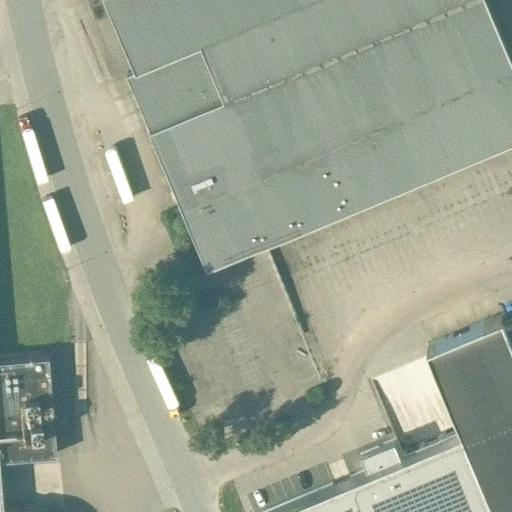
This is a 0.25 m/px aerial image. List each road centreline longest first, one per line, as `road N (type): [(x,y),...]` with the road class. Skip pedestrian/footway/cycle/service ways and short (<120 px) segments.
road 1 (unclassified): [(19,0),(66,185),(147,414),(181,475)]
road 2 (unclassified): [(181,475),(313,429),(337,402),(356,349),(372,331),(511,271)]
